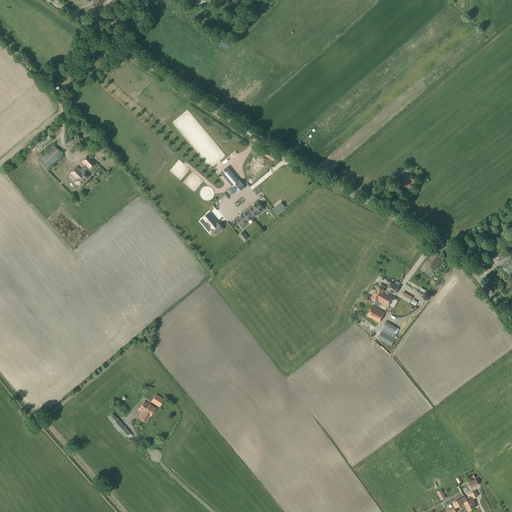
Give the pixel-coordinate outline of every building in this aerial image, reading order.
[(31,144),(38,151),(51,139),(46,133),(35,143),(34,141),(31,144)] [(66,144),(73,153),(81,146),(84,149),(90,145),(87,141),(82,145),(81,143),(84,141),(80,137),(77,139),(75,136),(66,144)] [(37,160),(47,170),(62,155),(53,145),(37,160)] [(75,181),(79,185),(88,176),(84,172),(88,169),(89,170),(96,163),(88,155),(81,162),(84,165),(81,169),(80,170),(77,166),(69,174),(76,180),(75,181)] [(399,177),(407,170),(405,167),(397,173),(399,177)] [(240,181),(239,182),(230,171),(223,176),(233,187),(230,190),(234,194),(236,192),(237,192),(243,187),(243,186),(244,186),(240,181)] [(411,185),(417,180),(411,173),(402,180),(409,189),(412,187),(411,185)] [(281,202),(273,209),(277,214),(285,207),(281,202)] [(254,216),(263,209),(258,203),(247,212),(252,217),(254,216)] [(216,233),(224,227),(220,222),(220,223),(210,211),(204,217),(207,221),(208,220),(213,226),(212,227),(216,233)] [(250,219),(252,217),(247,212),(236,220),(241,226),(250,219)] [(490,235),(495,231),(492,227),(487,231),(490,235)] [(248,238),(243,232),(239,235),(244,241),(248,238)] [(491,250),(495,254),(501,247),(497,244),(491,250)] [(508,274),(511,270),(511,259),(511,258),(501,265),(508,274)] [(387,290),(390,291),(394,294),(399,287),(391,282),(387,290)] [(378,287),(371,298),(377,301),(380,296),(382,297),(384,295),(385,296),(385,295),(386,296),(387,294),(388,294),(390,291),(387,290),(386,291),(384,290),(383,290),(385,287),(380,284),(378,287)] [(409,303),(412,298),(403,293),(400,297),(409,303)] [(393,297),(388,294),(387,294),(386,296),(385,295),(385,296),(384,295),(382,297),(380,296),(377,301),(388,307),(393,297)] [(379,322),(385,313),(377,308),(374,307),(372,306),(367,316),(379,322)] [(361,324),(371,332),(375,328),(365,319),(361,324)] [(391,346),(395,338),(393,337),(397,328),(386,321),(382,328),(383,329),(377,339),(391,346)] [(100,394),(103,390),(97,386),(94,389),(100,394)] [(159,407),(164,399),(156,394),(151,402),(159,407)] [(149,417),(156,408),(150,404),(145,401),(138,410),(142,412),(139,417),(146,422),(149,417)] [(118,421),(116,418),(113,414),(108,418),(114,425),(113,425),(119,431),(125,437),(129,433),(124,427),(119,420),(118,421)] [(471,489),(479,485),(476,479),(468,483),(471,489)] [(473,499),(478,496),(476,491),(470,494),(473,499)] [(472,498),(467,501),(465,497),(453,503),(455,508),(464,503),(468,511),(476,508),(473,502),(474,502),(472,498)]
